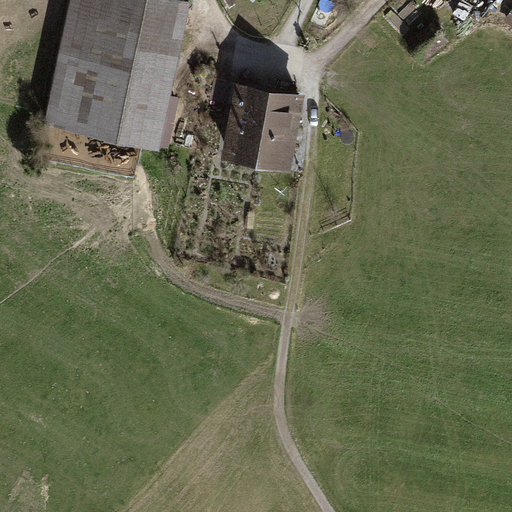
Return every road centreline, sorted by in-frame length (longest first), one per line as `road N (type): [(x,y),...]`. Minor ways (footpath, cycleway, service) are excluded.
road 1 (track): [(310,0),(296,28),(292,65),(315,96),(275,404),(285,446),(325,511)]
road 2 (track): [(203,0),(223,45),(292,65)]
